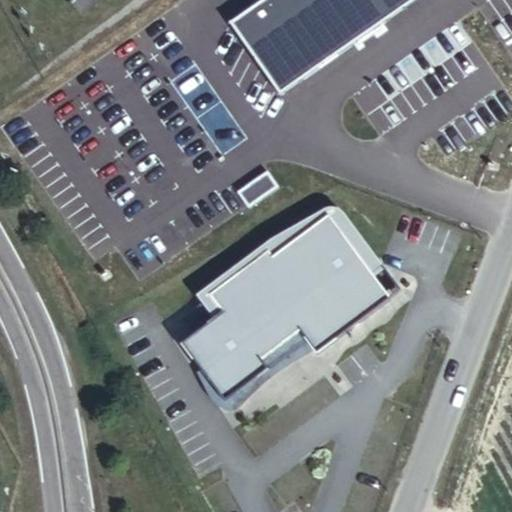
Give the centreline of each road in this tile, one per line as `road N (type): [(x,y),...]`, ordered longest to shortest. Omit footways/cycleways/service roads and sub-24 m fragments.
road 1 (unclassified): [(408,511),(511,230)]
road 2 (secondary): [(0,272),(49,395),(67,511)]
